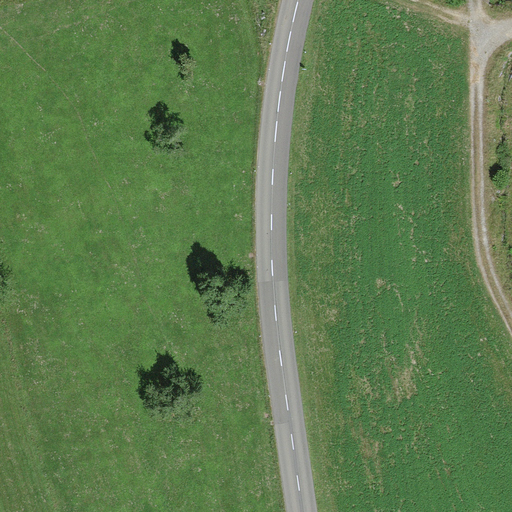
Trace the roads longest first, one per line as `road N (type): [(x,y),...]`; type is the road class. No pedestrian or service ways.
road 1 (tertiary): [(299,511),(269,279),(267,156),(297,0)]
road 2 (track): [(511,332),(483,275),(475,59),(492,36),(511,30)]
